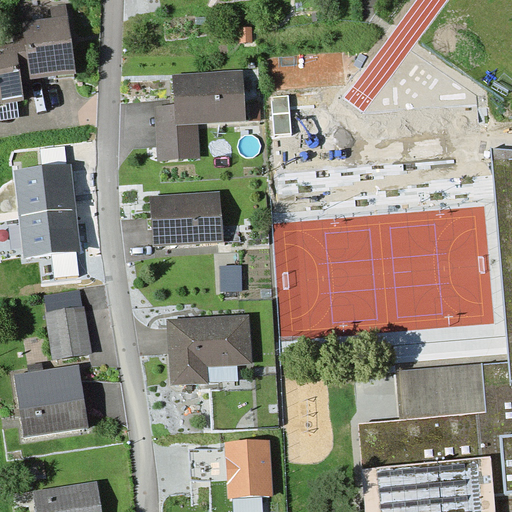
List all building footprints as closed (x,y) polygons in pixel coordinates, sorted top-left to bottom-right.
[(71,81),(72,80),(67,42),(68,42),(64,10),(49,12),(51,28),(22,32),(23,36),(29,82),(54,78),(54,81),(71,78),(71,81)] [(252,27),(239,28),(241,44),(254,43),(252,27)] [(27,82),(29,82),(23,36),(10,38),(17,83),(27,82)] [(0,105),(20,103),(17,83),(10,38),(0,39),(0,105)] [(238,101),(237,80),(172,84),(173,110),(156,111),(159,162),(192,160),(190,125),(239,122),(238,101)] [(511,511),(511,163),(490,165),(489,151),(488,152),(506,362),(395,372),(399,421),(355,425),(362,511),(511,511)] [(69,166),(16,172),(25,254),(79,248),(69,166)] [(214,201),(149,205),(152,247),(217,243),(214,201)] [(236,271),(221,271),(221,293),(237,292),(236,271)] [(54,362),(85,357),(78,312),(47,317),(54,362)] [(171,327),(169,329),(172,385),(175,387),(217,384),(216,366),(243,365),(246,362),(244,325),(241,323),(171,327)] [(22,440),(85,431),(77,371),(13,381),(22,440)] [(270,493),(268,442),(229,444),(231,495),(270,493)] [(97,511),(93,487),(65,491),(67,500),(34,505),(35,511),(97,511)]
